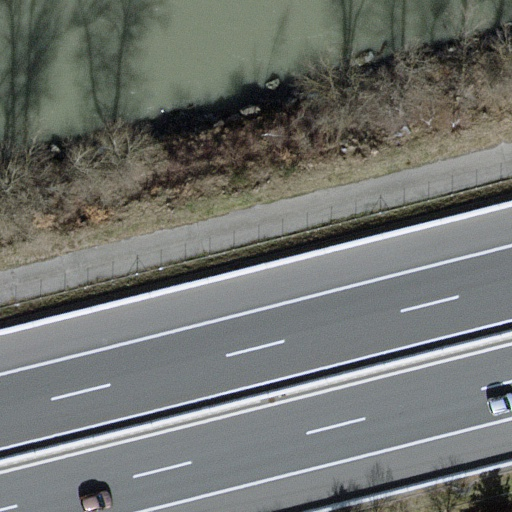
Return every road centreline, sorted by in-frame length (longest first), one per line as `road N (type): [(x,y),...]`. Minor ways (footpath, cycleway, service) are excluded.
road 1 (motorway): [(0,510),(511,380)]
road 2 (motorway): [(511,277),(0,405)]
road 3 (unclassified): [(511,158),(0,285)]
